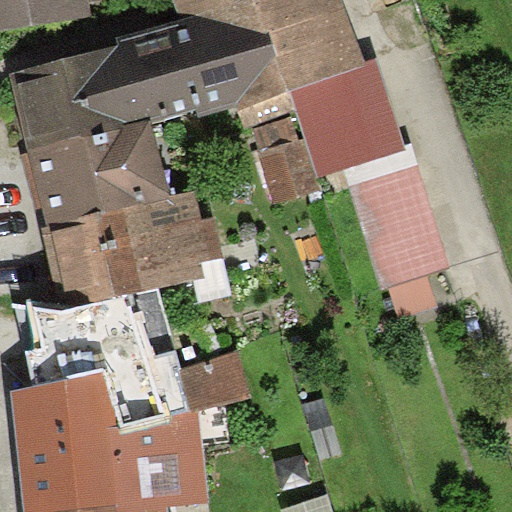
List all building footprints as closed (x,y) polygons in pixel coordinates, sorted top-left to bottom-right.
[(0,0),(0,25),(76,13),(73,0),(0,0)] [(199,0),(177,0),(175,1),(187,32),(23,76),(37,148),(146,123),(164,125),(232,97),(199,0)] [(307,0),(199,0),(232,97),(240,109),(335,74),(307,0)] [(301,118),(259,132),(281,198),(323,184),(301,118)] [(146,123),(37,148),(59,222),(143,206),(167,200),(146,123)] [(412,178),(358,195),(387,286),(441,269),(412,178)] [(143,206),(59,222),(76,309),(215,275),(213,223),(147,234),(143,206)] [(226,357),(180,371),(192,411),(239,396),(226,357)] [(106,371),(24,387),(38,511),(82,511),(162,507),(161,493),(176,493),(167,419),(132,432),(106,371)]
